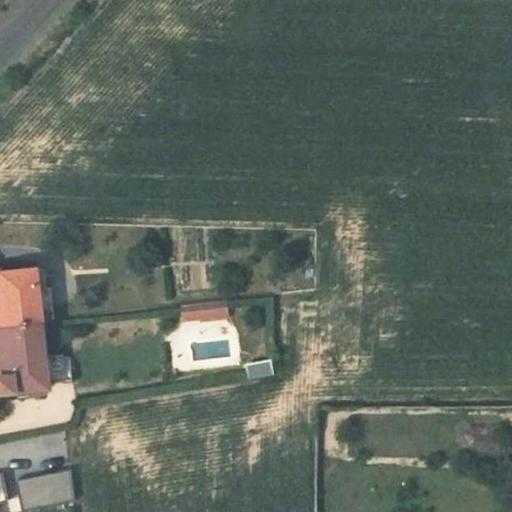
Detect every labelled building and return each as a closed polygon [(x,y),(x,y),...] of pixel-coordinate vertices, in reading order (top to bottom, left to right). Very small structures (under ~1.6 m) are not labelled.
[(0,310),(3,310),(5,331),(53,325),(49,274),(0,278),(0,310)] [(183,321),(229,318),(228,303),(182,306),(183,321)] [(8,359),(12,395),(60,389),(53,325),(5,331),(0,331),(0,363),(3,363),(3,360),(8,359)] [(71,471),(18,481),(26,511),(76,500),(71,471)] [(3,474),(0,475),(0,500),(11,499),(3,474)]
